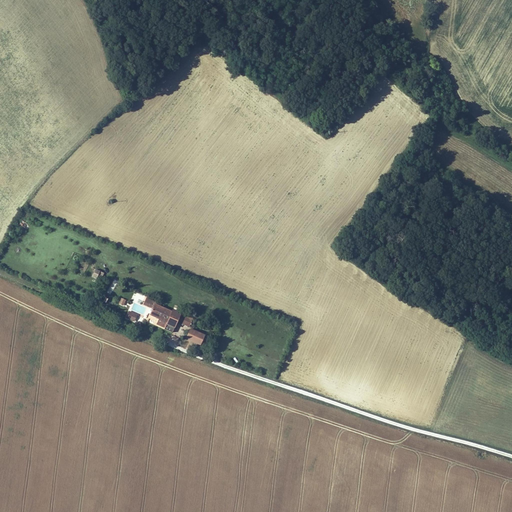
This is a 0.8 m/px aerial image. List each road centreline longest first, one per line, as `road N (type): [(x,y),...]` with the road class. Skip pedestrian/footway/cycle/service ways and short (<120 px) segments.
road 1 (unclassified): [(171,340),(264,379),(511,456)]
road 2 (track): [(174,344),(0,271)]
